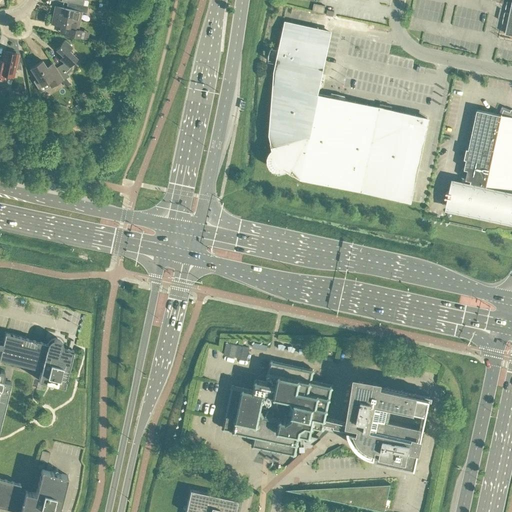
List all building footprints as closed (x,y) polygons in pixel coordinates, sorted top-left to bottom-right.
[(83,5),(69,2),(67,8),(54,5),(52,14),(80,20),(83,5)] [(80,20),(52,14),(50,23),(61,26),(59,33),(86,38),(87,31),(78,29),(80,20)] [(271,133),(274,147),(273,148),(272,149),(271,150),(270,151),(269,152),(269,154),(268,155),(268,156),(268,158),(268,159),(268,161),(269,162),(269,164),(270,165),(271,166),(272,167),(273,168),(274,169),(275,170),(276,170),(278,171),(279,171),(281,171),(282,171),(284,170),(285,170),(286,169),(288,169),(289,168),(301,176),(410,199),(427,118),(316,94),(323,61),(329,33),(330,31),(286,22),(276,71),(271,133)] [(56,67),(63,79),(69,76),(67,72),(71,70),(71,67),(69,65),(77,57),(69,50),(72,47),(64,40),(56,49),(63,55),(60,59),(63,62),(62,63),(61,64),(56,67)] [(16,60),(17,54),(4,51),(1,63),(0,62),(0,79),(3,80),(4,73),(13,75),(15,67),(20,68),(18,61),(16,60)] [(62,79),(54,66),(48,70),(46,66),(42,60),(30,68),(37,78),(33,81),(37,88),(47,81),(50,85),(51,86),(62,79)] [(445,195),(450,197),(448,207),(453,208),(508,220),(511,206),(511,205),(511,109),(510,111),(503,109),(502,113),(501,112),(501,114),(477,109),(464,168),(467,169),(464,184),(453,181),(451,191),(446,190),(445,195)] [(0,421),(10,381),(2,379),(4,371),(4,369),(0,368),(0,358),(41,369),(38,379),(64,386),(73,350),(63,347),(63,346),(63,344),(62,342),(61,340),(60,339),(58,338),(57,338),(55,337),(53,338),(51,338),(49,340),(48,341),(47,343),(5,333),(3,343),(0,342),(0,421)] [(253,341),(252,347),(267,350),(268,345),(253,341)] [(249,347),(226,342),(223,354),(247,359),(249,347)] [(253,389),(232,384),(223,428),(254,435),(252,445),(295,455),(300,433),(311,436),(313,425),(323,427),(325,422),(334,423),(334,425),(348,428),(349,435),(350,436),(351,438),(352,440),(354,443),(355,445),(356,446),(357,447),(359,448),(360,450),(361,450),(362,451),(364,452),(365,453),(368,454),(370,455),(371,455),(373,455),(374,456),(375,454),(378,454),(377,457),(414,465),(414,466),(415,466),(421,437),(423,437),(426,425),(424,425),(430,396),(418,394),(418,392),(382,384),(383,379),(354,374),(347,421),(326,416),(333,384),(312,379),(314,369),(270,359),(266,381),(255,378),(253,389)] [(19,511),(54,511),(55,510),(58,511),(67,474),(51,470),(52,465),(47,464),(46,469),(41,468),(35,492),(19,488),(20,483),(0,477),(0,505),(19,510),(19,511)] [(286,489),(385,511),(391,483),(286,489)] [(234,511),(237,499),(190,489),(184,511),(234,511)]
